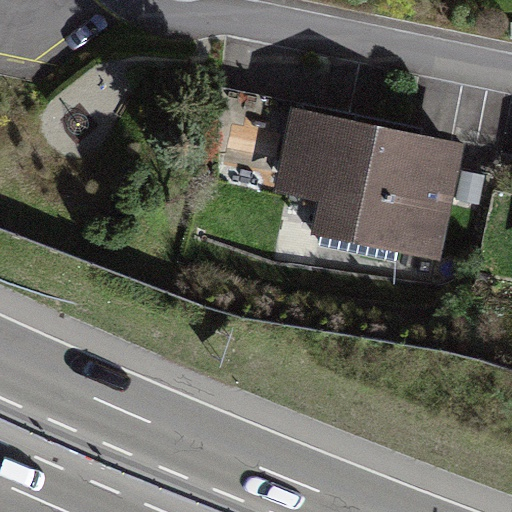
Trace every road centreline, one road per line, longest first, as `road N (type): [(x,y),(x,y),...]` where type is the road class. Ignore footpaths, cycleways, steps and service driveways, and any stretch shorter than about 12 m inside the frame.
road 1 (motorway): [(375,511),(0,356)]
road 2 (residential): [(128,0),(161,17),(236,18),(511,71)]
